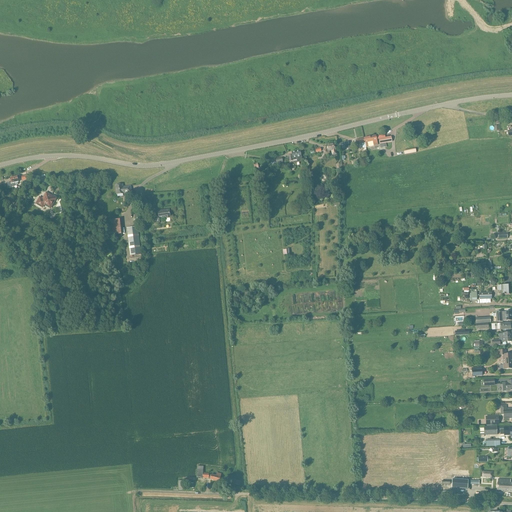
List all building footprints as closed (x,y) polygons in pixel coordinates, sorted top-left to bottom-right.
[(378,145),(377,143),(376,136),(364,138),(366,147),(378,145)] [(387,147),(386,143),(392,142),(391,137),(379,139),(381,148),(387,147)] [(366,147),(364,138),(356,140),(356,141),(357,141),(358,145),(358,144),(359,146),(359,149),(366,147)] [(328,152),(331,151),(332,156),(336,155),(334,144),(327,145),(328,152)] [(289,156),(290,161),(297,160),(296,157),(301,157),(300,151),(292,153),(292,155),(291,155),(291,156),(289,156)] [(10,178),(11,183),(7,184),(8,188),(14,187),(14,186),(18,185),(17,182),(18,182),(17,176),(10,178)] [(123,194),(131,193),(130,186),(123,187),(122,185),(116,185),(117,195),(123,194)] [(40,198),(37,202),(36,204),(42,207),(44,204),(49,207),(51,207),(56,199),(51,196),(50,197),(48,196),(47,197),(46,196),(45,198),(44,197),(43,199),(40,198)] [(170,218),(170,214),(169,210),(158,211),(158,216),(154,216),(155,223),(160,223),(159,219),(166,219),(166,222),(170,222),(170,218)] [(121,219),(109,220),(111,235),(123,234),(121,219)] [(138,227),(127,227),(130,256),(140,255),(138,227)] [(501,291),(501,294),(498,294),(498,296),(501,296),(501,295),(510,294),(509,285),(497,286),(498,291),(501,291)] [(492,292),(480,293),(480,304),(490,303),(490,300),(492,299),(492,292)] [(510,312),(502,312),(501,312),(495,312),(496,323),(502,322),(502,321),(511,321),(510,312)] [(511,333),(503,333),(503,336),(502,336),(501,337),(501,338),(501,339),(502,340),(503,340),(503,342),(511,342),(511,333)] [(503,356),(503,359),(501,361),(501,362),(501,363),(501,364),(502,365),(503,365),(504,370),(511,369),(511,354),(506,355),(505,350),(498,351),(499,356),(503,356)] [(508,383),(503,383),(503,391),(511,390),(511,381),(508,382),(508,383)] [(506,406),(500,406),(501,415),(504,415),(504,419),(511,418),(511,408),(506,409),(506,406)] [(485,416),(486,426),(499,425),(499,416),(485,416)] [(497,427),(484,427),(484,436),(497,435),(497,431),(500,431),(504,431),(504,435),(504,436),(510,436),(511,435),(511,426),(508,427),(504,427),(497,428),(497,427)] [(219,482),(220,477),(221,475),(216,474),(216,476),(208,474),(202,474),(203,467),(197,466),(197,478),(208,478),(208,479),(219,482)] [(241,481),(229,477),(227,482),(239,486),(241,481)] [(452,479),(452,483),(452,488),(467,489),(468,480),(452,479)] [(497,491),(511,492),(511,483),(510,483),(510,480),(498,479),(497,491)]
